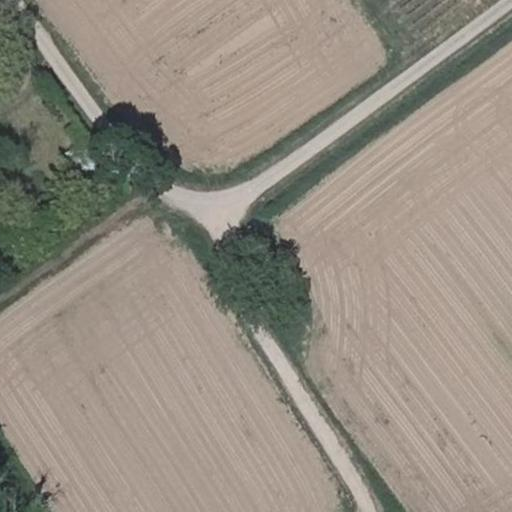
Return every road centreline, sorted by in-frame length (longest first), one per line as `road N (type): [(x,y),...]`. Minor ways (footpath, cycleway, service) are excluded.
road 1 (unclassified): [(510,0),(273,178),(214,211),(179,197),(142,165),(16,0)]
road 2 (track): [(214,211),(267,337),(374,511)]
